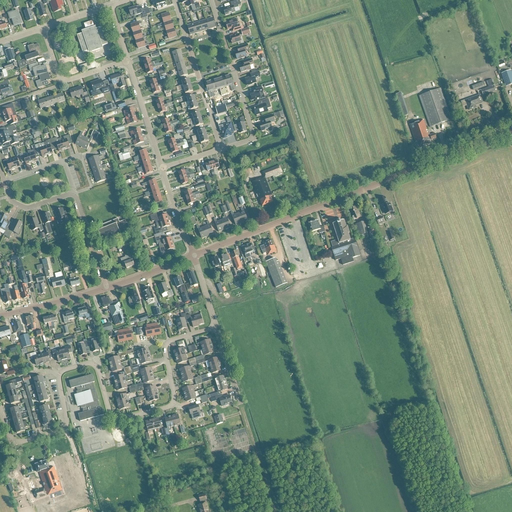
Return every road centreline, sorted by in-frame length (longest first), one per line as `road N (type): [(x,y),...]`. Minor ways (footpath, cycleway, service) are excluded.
road 1 (tertiary): [(194,257),(511,129)]
road 2 (unclassified): [(274,511),(214,324)]
road 3 (unclassified): [(10,444),(63,426),(56,375),(94,365)]
